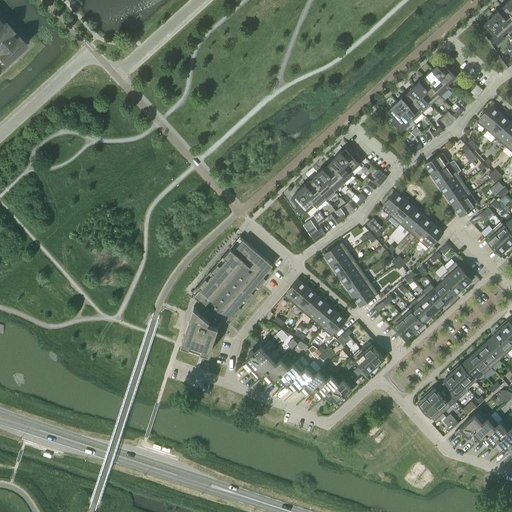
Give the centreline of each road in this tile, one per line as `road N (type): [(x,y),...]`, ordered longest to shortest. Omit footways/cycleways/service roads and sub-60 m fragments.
road 1 (residential): [(379,379),(328,423),(232,381),(240,336),(297,265)]
road 2 (secondary): [(0,417),(290,511)]
road 3 (residential): [(0,135),(92,50),(114,74),(199,0)]
road 4 (residential): [(297,265),(400,169),(454,131),(488,91)]
road 5 (residential): [(506,284),(494,271),(397,358)]
road 6 (residential): [(402,404),(511,304)]
road 7 (residential): [(397,358),(297,265)]
road 8 (residential): [(511,471),(446,450),(402,404)]
